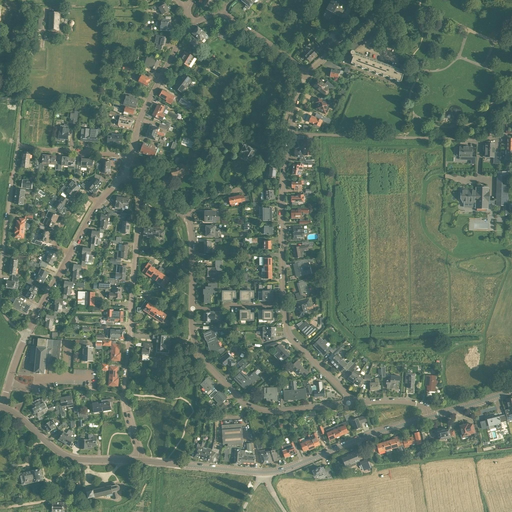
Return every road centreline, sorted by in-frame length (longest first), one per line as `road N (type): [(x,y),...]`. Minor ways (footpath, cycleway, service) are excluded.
road 1 (residential): [(348,403),(287,329),(281,233),(288,132)]
road 2 (residential): [(138,460),(124,394),(138,195)]
road 3 (residential): [(130,156),(18,146),(0,277)]
road 4 (residential): [(511,134),(288,132)]
road 5 (residential): [(348,403),(249,406),(195,347),(191,308)]
road 6 (tertiary): [(261,472),(428,417)]
road 7 (residential): [(292,107),(245,184),(209,196),(185,216)]
road 8 (tertiary): [(138,460),(66,456),(1,407)]
road 9 (residential): [(130,156),(137,123),(193,23)]
road 10 (tertiary): [(138,460),(261,472)]
